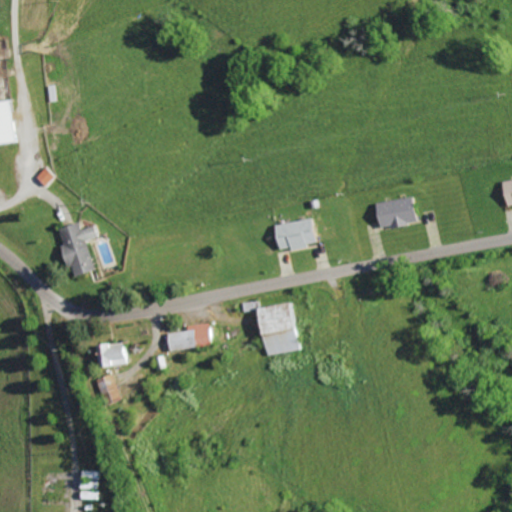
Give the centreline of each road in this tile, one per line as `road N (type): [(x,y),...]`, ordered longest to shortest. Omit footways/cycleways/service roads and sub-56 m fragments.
road 1 (residential): [(0,249),(58,299),(93,314),(511,236)]
road 2 (residential): [(156,511),(111,313)]
